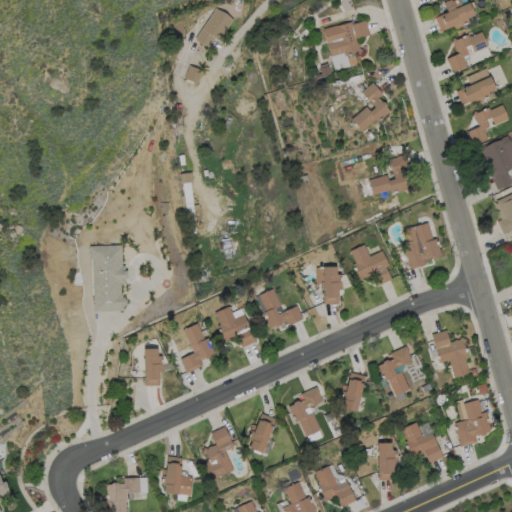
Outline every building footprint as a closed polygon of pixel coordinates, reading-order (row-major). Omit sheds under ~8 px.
[(453,0),(459,0),(462,6),(468,3),(474,16),(467,19),(468,23),(460,26),(461,27),(456,29),(454,26),(440,32),(435,18),(447,13),(443,3),(451,0),(451,1),(453,0)] [(233,20),(219,41),(215,38),(208,48),(195,39),(216,9),(233,20)] [(365,22),(369,36),(358,40),(360,47),(359,49),(362,50),(360,55),(356,53),(344,56),(344,54),(331,57),(323,30),(336,26),(337,27),(351,22),(352,25),(365,22)] [(481,32),(487,47),(473,53),(470,45),(465,47),(468,55),(463,57),(467,67),(452,73),(446,59),(457,54),(454,47),(454,45),(451,43),(453,38),(456,40),(468,35),(469,38),(481,32)] [(183,62),(174,58),(180,44),(189,48),(183,62)] [(327,64),(328,67),(331,76),(316,80),(315,76),(321,74),(320,69),(321,69),(320,66),(327,64)] [(202,71),(197,84),(184,79),(189,66),(202,71)] [(489,97),(476,103),(475,100),(461,106),(455,92),(489,77),(495,89),(487,93),(489,97)] [(386,108),(390,112),(377,123),(374,120),(361,131),(351,120),(366,107),(370,112),(374,108),(361,93),(372,83),(382,95),(378,98),(381,102),(384,103),(386,105),(386,108)] [(501,105),(508,119),(494,125),(491,118),(485,120),(489,127),(483,130),(487,139),(473,146),(467,132),(478,127),(477,123),(476,123),(474,119),(474,118),(472,117),(474,112),(477,113),(488,108),(489,111),(501,105)] [(375,139),(371,142),(365,135),(369,132),(375,139)] [(511,169),(507,172),(511,183),(497,190),(487,169),(489,168),(481,150),(508,137),(511,145),(511,169)] [(405,179),(405,182),(404,184),(406,189),(390,194),(389,190),(373,195),(368,181),(387,175),(388,181),(394,179),(389,160),(397,158),(397,157),(403,155),(408,172),(401,174),(403,178),(405,179)] [(190,183),(197,230),(190,231),(188,216),(187,217),(183,184),(181,184),(180,174),(191,172),(192,183),(190,183)] [(308,180),(300,183),(299,177),(306,175),(308,180)] [(511,193),(511,231),(503,235),(497,222),(501,220),(495,205),(497,203),(496,201),(511,193)] [(117,209),(107,220),(103,216),(113,205),(117,209)] [(428,224),(432,240),(436,239),(440,255),(435,257),(434,259),(430,260),(429,258),(423,260),(425,265),(410,270),(403,244),(407,243),(403,230),(428,224)] [(122,245),(122,266),(125,266),(125,271),(127,271),(127,279),(125,279),(125,284),(120,284),(121,293),(122,293),(122,298),(123,298),(126,300),(126,304),(124,306),(123,307),(123,311),(94,312),(92,260),(90,260),(89,247),(122,245)] [(364,245),(369,257),(382,251),(388,266),(385,268),(391,280),(376,286),(372,275),(363,279),(362,282),(356,280),(357,276),(353,265),(355,264),(350,252),(364,245)] [(336,267),(337,275),(340,275),(341,284),(342,284),(342,290),(337,290),(338,305),(323,305),(323,288),(321,288),(321,284),(316,284),(316,268),(336,267)] [(275,309),(278,315),(296,306),(302,320),(288,326),(286,321),(281,323),(280,326),(276,327),(275,326),(270,328),(263,313),(266,312),(259,296),(273,289),(281,307),(275,309)] [(229,307),(234,319),(244,315),(255,342),(241,348),(236,337),(229,340),(228,340),(226,344),(221,342),(222,339),(216,326),(220,325),(215,313),(229,307)] [(197,324),(204,340),(208,338),(214,353),(209,355),(209,358),(206,359),(204,359),(199,360),(202,366),(186,374),(184,368),(185,368),(181,359),(193,353),(183,330),(197,324)] [(446,331),(449,343),(458,341),(460,337),(466,340),(463,344),(466,356),(464,356),(469,373),(454,378),(449,361),(439,363),(431,335),(446,331)] [(174,347),(169,350),(166,344),(172,342),(174,347)] [(408,353),(411,361),(393,369),(395,375),(401,372),(409,390),(395,396),(388,380),(384,381),(377,366),(382,364),(383,361),(386,360),(388,361),(392,359),(390,354),(405,346),(408,353)] [(157,349),(158,357),(162,357),(162,365),(163,365),(163,372),(159,372),(159,386),(145,386),(144,349),(157,349)] [(364,376),(356,412),(342,409),(344,402),(340,401),(342,391),(341,391),(343,385),(346,386),(350,373),(364,376)] [(321,401),(303,410),(306,416),(311,413),(319,430),(305,437),(298,421),(295,422),(288,407),(292,405),(293,402),(296,401),(299,402),(303,400),(300,395),(316,387),(319,393),(318,394),(321,401)] [(478,400),(481,413),(486,412),(488,418),(487,418),(490,429),(488,432),(486,433),(484,435),(481,436),(479,435),(474,436),(476,443),(460,447),(458,442),(459,441),(454,423),(467,420),(463,404),(478,400)] [(275,419),(261,454),(248,449),(251,442),(247,440),(250,431),(252,425),(256,427),(261,414),(275,419)] [(416,423),(423,438),(432,434),(443,458),(429,464),(424,452),(412,458),(405,442),(408,441),(402,429),(416,423)] [(233,447),(224,451),(232,470),(209,481),(206,475),(213,472),(205,455),(201,453),(204,448),(207,449),(215,445),(210,433),(224,427),(233,447)] [(391,443),(392,451),(396,451),(396,469),(393,469),(393,473),(391,473),(392,480),(379,481),(377,444),(391,443)] [(181,458),(180,477),(191,477),(189,496),(164,494),(165,486),(160,485),(162,470),(165,470),(166,457),(181,458)] [(328,466),(336,485),(346,481),(355,501),(341,507),(337,497),(330,500),(327,499),(326,502),(321,501),(322,497),(317,486),(320,485),(314,473),(328,466)] [(300,479),(291,483),(287,474),(296,469),(300,479)] [(139,478),(139,493),(126,493),(126,511),(106,511),(106,485),(111,485),(112,483),(117,483),(118,485),(123,484),(123,479),(139,478)] [(0,479),(1,483),(5,482),(9,494),(0,496),(0,479)] [(298,483),(305,498),(309,497),(315,511),(282,511),(281,508),(290,504),(284,489),(298,483)] [(251,502),(255,511),(239,511),(237,508),(251,502)]
